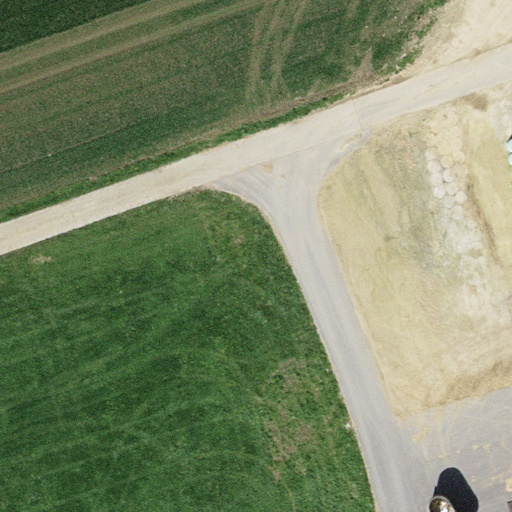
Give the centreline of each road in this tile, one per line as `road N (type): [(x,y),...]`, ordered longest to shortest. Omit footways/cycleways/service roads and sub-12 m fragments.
road 1 (track): [(511,59),(0,246)]
road 2 (track): [(320,133),(428,511)]
